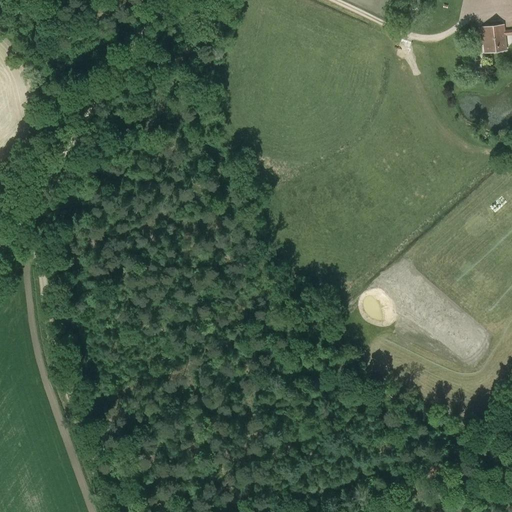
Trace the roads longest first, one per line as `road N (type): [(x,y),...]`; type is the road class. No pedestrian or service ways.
road 1 (track): [(106,511),(52,349),(38,256),(26,229)]
road 2 (track): [(164,0),(21,222)]
